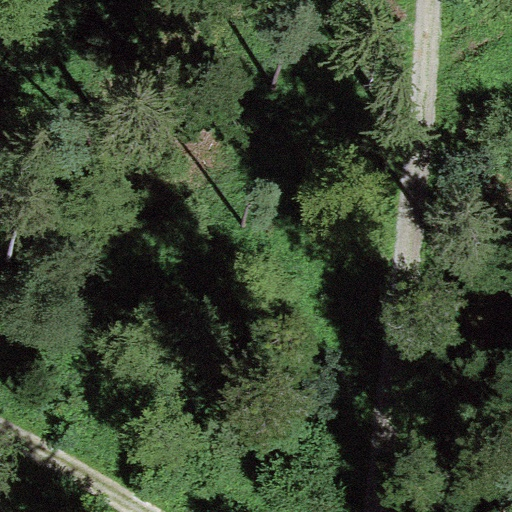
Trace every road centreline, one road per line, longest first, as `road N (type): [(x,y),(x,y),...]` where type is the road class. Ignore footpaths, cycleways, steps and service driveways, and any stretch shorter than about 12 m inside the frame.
road 1 (track): [(377,511),(418,0)]
road 2 (track): [(0,434),(129,511)]
